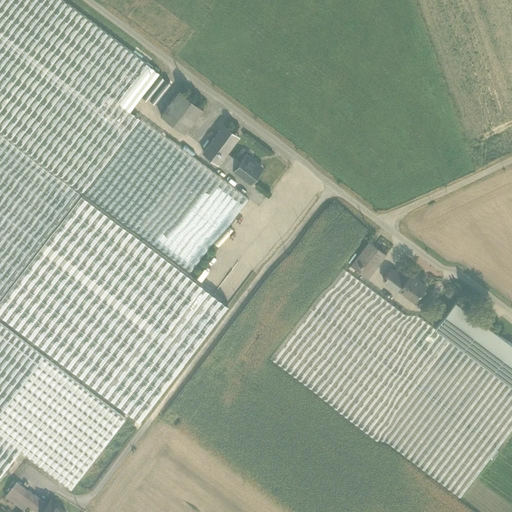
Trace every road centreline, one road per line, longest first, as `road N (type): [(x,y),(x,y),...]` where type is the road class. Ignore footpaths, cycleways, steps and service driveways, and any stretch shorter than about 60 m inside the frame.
road 1 (residential): [(97,0),(385,218)]
road 2 (residential): [(385,218),(511,314)]
road 3 (residential): [(511,152),(393,207),(385,218)]
